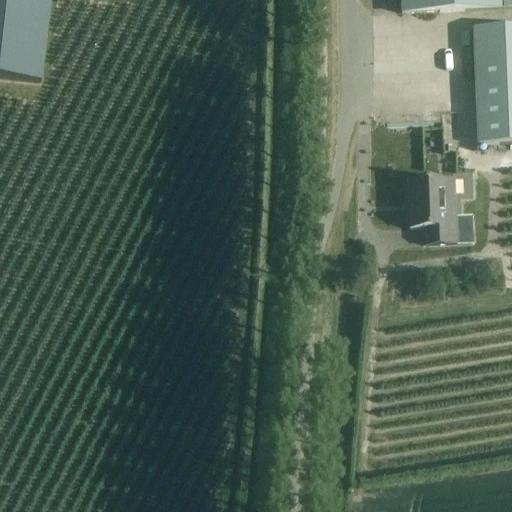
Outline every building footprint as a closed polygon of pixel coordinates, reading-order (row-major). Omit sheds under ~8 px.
[(0,0),(0,80),(40,85),(49,0),(0,0)] [(511,0),(400,0),(401,16),(511,10),(511,0)] [(511,29),(472,31),(476,147),(511,145),(511,29)] [(434,123),(418,123),(419,154),(435,154),(434,123)] [(455,247),(453,181),(407,183),(409,231),(425,231),(425,248),(455,247)]
